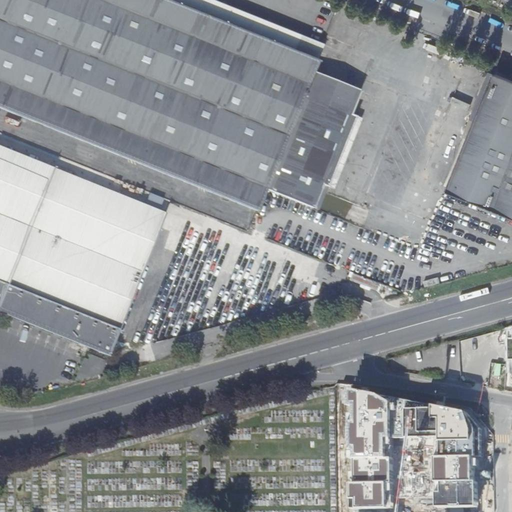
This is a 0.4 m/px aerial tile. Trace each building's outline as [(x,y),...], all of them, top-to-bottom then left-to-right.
[(312,208),(322,183),(350,113),(359,90),(311,71),(315,60),(166,0),(0,0),(0,108),(254,210),(263,189),(312,208)] [(446,191),(511,216),(511,80),(492,73),(446,191)] [(472,106),(481,85),(454,74),(446,95),(472,106)] [(350,113),(322,183),(328,186),(356,116),(350,113)] [(0,311),(1,312),(58,171),(0,148),(0,311)] [(164,212),(58,171),(1,312),(108,354),(164,212)] [(84,357),(75,378),(101,371),(106,359),(91,353),(88,358),(84,357)] [(382,395),(353,390),(353,510),(396,509),(394,459),(390,459),(390,439),(394,439),(395,403),(382,395)] [(435,409),(408,410),(409,439),(443,439),(444,458),(439,458),(439,508),(479,508),(480,431),(469,413),(435,406),(435,409)]
